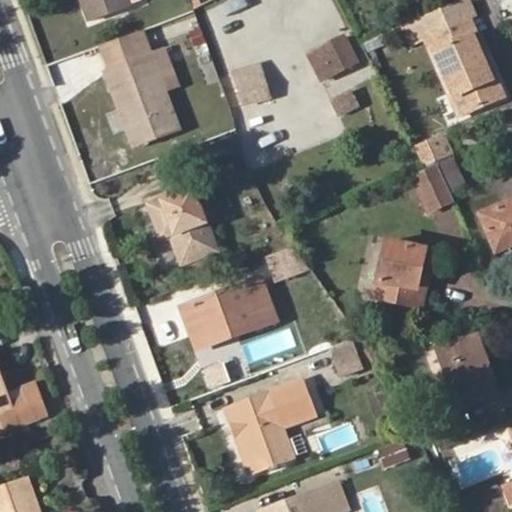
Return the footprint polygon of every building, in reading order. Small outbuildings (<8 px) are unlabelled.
[(84,0),(92,19),(130,6),(144,1),(143,0),(84,0)] [(432,37),(458,96),(472,90),(479,107),(509,96),(500,76),(496,77),(477,34),(481,32),(475,17),(432,37)] [(154,57),(144,31),(104,45),(113,72),(131,122),(134,121),(137,127),(130,130),(137,147),(180,131),(166,91),(154,57)] [(500,76),(481,32),(477,34),(496,77),(500,76)] [(309,53),(323,80),(359,60),(345,34),(309,53)] [(165,52),(154,57),(166,91),(178,86),(165,52)] [(261,62),(236,69),(245,101),(272,93),(261,62)] [(131,122),(113,72),(109,73),(130,130),(137,127),(134,121),(131,122)] [(328,99),(338,117),(359,107),(349,88),(328,99)] [(472,90),(458,96),(465,113),(479,107),(472,90)] [(448,130),(418,144),(427,164),(458,150),(448,130)] [(456,160),(439,169),(450,195),(467,186),(456,160)] [(428,210),(446,203),(453,201),(450,195),(439,169),(439,168),(415,178),(428,210)] [(152,206),(165,238),(174,235),(184,263),(219,250),(196,189),(152,206)] [(511,201),(483,214),(498,251),(511,244),(511,201)] [(431,215),(441,234),(461,224),(451,205),(431,215)] [(423,307),(427,288),(420,286),(428,250),(389,241),(376,297),(423,307)] [(167,242),(158,245),(168,270),(177,267),(167,242)] [(264,258),(274,282),(303,271),(293,247),(264,258)] [(185,308),(198,342),(232,329),(234,335),(272,322),(258,282),(185,308)] [(232,329),(198,342),(200,348),(234,335),(232,329)] [(480,335),(473,337),(486,373),(493,370),(480,335)] [(486,373),(473,337),(440,349),(460,404),(500,389),(493,370),(486,373)] [(335,352),(340,365),(359,358),(353,345),(335,352)] [(359,358),(340,365),(344,377),(363,371),(359,358)] [(0,371),(0,414),(14,410),(11,403),(0,371)] [(232,407),(238,423),(243,420),(248,434),(243,436),(257,473),(298,459),(287,428),(317,416),(305,381),(232,407)] [(0,432),(48,414),(36,383),(24,387),(27,397),(11,403),(14,410),(0,414),(0,432)] [(424,422),(431,442),(460,431),(452,412),(424,422)] [(243,420),(238,423),(243,436),(248,434),(243,420)] [(402,440),(376,450),(383,468),(409,459),(402,440)] [(29,493),(34,491),(29,476),(0,487),(0,511),(42,511),(40,505),(34,507),(29,493)] [(511,480),(502,485),(509,502),(511,500),(511,480)] [(265,511),(344,511),(336,487),(265,511)] [(40,505),(34,491),(29,493),(34,507),(40,505)]
